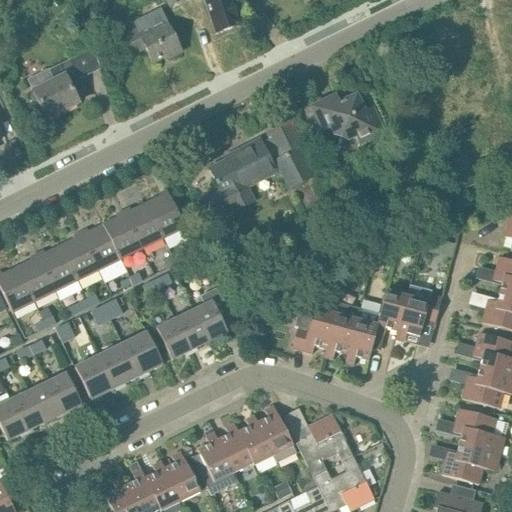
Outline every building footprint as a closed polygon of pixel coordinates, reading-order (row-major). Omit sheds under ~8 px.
[(239,28),(229,0),(203,0),(215,36),(239,28)] [(462,19),(427,29),(445,88),(480,77),(462,19)] [(165,61),(181,53),(167,26),(144,38),(139,28),(121,38),(131,56),(145,49),(152,64),(164,58),(165,61)] [(78,95),(84,92),(68,62),(49,71),(48,70),(26,80),(32,92),(33,92),(47,120),(78,104),(75,97),(78,96),(78,95)] [(375,110),(364,115),(356,96),(340,104),(336,95),(310,107),(322,133),(329,130),(333,138),(348,143),(355,140),(359,148),(386,135),(375,110)] [(322,175),(293,120),(293,119),(267,132),(267,133),(268,133),(271,139),(261,144),(259,141),(231,155),(233,158),(209,170),(218,188),(201,197),(215,224),(234,215),(233,213),(249,205),(240,186),(270,172),(276,182),(282,179),(288,192),(322,175)] [(457,160),(442,166),(453,194),(458,192),(463,191),(476,185),(465,157),(464,157),(461,151),(455,154),(457,160)] [(419,208),(412,193),(400,198),(406,213),(419,208)] [(168,194),(146,204),(163,239),(185,228),(168,194)] [(163,239),(146,204),(124,215),(142,250),(163,239)] [(120,261),(142,250),(124,215),(103,226),(120,261)] [(98,271),(120,261),(103,226),(81,236),(98,271)] [(77,282),(98,271),(81,236),(60,247),(77,282)] [(451,259),(455,245),(433,240),(429,253),(451,259)] [(55,293),(77,282),(60,247),(38,258),(55,293)] [(176,266),(185,261),(181,253),(172,258),(176,266)] [(34,304),(55,293),(38,258),(16,269),(34,304)] [(166,270),(176,266),(172,258),(163,263),(166,270)] [(495,273),(493,282),(502,284),(501,286),(499,294),(511,297),(511,261),(499,259),(495,273)] [(0,290),(12,315),(34,304),(16,269),(0,276),(0,290)] [(132,287),(142,282),(138,275),(129,279),(132,287)] [(167,275),(155,281),(160,290),(172,284),(167,275)] [(123,291),(132,287),(129,279),(119,284),(123,291)] [(142,289),(146,297),(160,290),(155,281),(141,287),(142,289)] [(441,299),(431,297),(432,292),(410,287),(408,297),(398,333),(397,333),(395,341),(404,343),(406,336),(419,339),(423,321),(435,324),(441,299)] [(216,290),(208,294),(211,300),(213,303),(218,315),(224,327),(232,323),(216,290)] [(376,336),(373,350),(380,352),(385,330),(397,333),(398,333),(408,297),(386,291),(377,327),(378,327),(375,335),(376,336)] [(201,309),(194,313),(209,344),(227,334),(224,327),(218,315),(213,303),(211,300),(208,294),(197,300),(201,309)] [(486,310),(482,324),(511,332),(511,297),(499,294),(498,300),(497,304),(488,301),(486,310)] [(99,304),(98,302),(95,296),(86,301),(89,308),(99,304)] [(80,313),(89,308),(86,301),(76,305),(80,313)] [(123,316),(119,308),(115,301),(104,306),(111,321),(123,316)] [(356,321),(360,309),(339,303),(335,316),(325,351),(323,359),(333,361),(335,353),(346,356),(347,356),(356,321)] [(104,306),(90,313),(97,328),(111,321),(104,306)] [(315,310),(314,312),(299,309),(294,327),(297,328),(291,350),(312,356),(314,348),(325,351),(335,316),(315,310)] [(190,353),(209,344),(193,313),(175,322),(190,353)] [(47,329),(56,325),(52,317),(43,322),(47,329)] [(346,356),(344,364),(353,367),(355,359),(368,362),(371,350),(373,350),(376,336),(375,335),(378,327),(377,327),(356,321),(347,356),(346,356)] [(37,333),(47,329),(43,322),(34,326),(37,333)] [(171,362),(190,353),(175,322),(157,331),(171,362)] [(62,345),(74,338),(67,324),(55,330),(62,345)] [(249,331),(248,342),(259,343),(260,333),(249,331)] [(11,339),(15,348),(16,349),(24,345),(19,335),(11,339)] [(138,378),(162,366),(148,335),(123,346),(138,378)] [(479,370),(511,378),(511,360),(511,356),(511,343),(479,335),(473,358),(482,360),(479,370)] [(46,351),(41,342),(29,348),(33,357),(46,351)] [(114,390),(138,378),(123,346),(99,358),(114,390)] [(20,363),(33,357),(29,348),(16,354),(20,363)] [(90,402),(114,390),(99,358),(74,370),(90,402)] [(0,373),(9,369),(5,360),(0,361),(0,373)] [(468,377),(462,400),(498,410),(502,394),(511,396),(511,378),(479,370),(477,379),(468,377)] [(63,416),(81,406),(66,375),(47,384),(63,416)] [(44,425),(63,416),(47,384),(28,393),(44,425)] [(26,434),(44,425),(28,393),(10,402),(26,434)] [(10,402),(6,395),(0,397),(0,428),(7,443),(26,434),(10,402)] [(296,455),(293,447),(273,407),(264,412),(268,419),(257,424),(256,425),(273,457),(276,465),(296,455)] [(459,446),(499,457),(504,440),(491,436),(495,421),(459,411),(453,434),(462,436),(459,446)] [(310,434),(295,442),(312,476),(311,476),(312,477),(326,471),(322,462),(337,455),(341,463),(352,457),(337,426),(343,424),(338,413),(307,428),(310,434)] [(256,425),(257,424),(253,417),(245,421),(248,428),(238,434),(237,434),(253,464),(252,465),(253,467),(273,457),(256,425)] [(237,434),(238,434),(233,425),(225,429),(228,436),(217,441),(233,474),(252,465),(253,464),(237,434)] [(198,456),(192,459),(211,497),(237,484),(233,474),(217,441),(214,434),(205,439),(209,446),(196,451),(198,456)] [(495,473),(499,457),(459,446),(457,455),(448,453),(442,476),(477,486),(482,470),(495,473)] [(163,470),(180,504),(200,493),(179,451),(170,456),(174,463),(163,468),(160,461),(159,461),(164,469),(163,470)] [(312,477),(317,488),(329,511),(335,511),(346,507),(348,511),(351,511),(374,501),(352,457),(341,463),(346,473),(330,481),(326,471),(312,477)] [(143,478),(144,478),(136,461),(127,465),(135,482),(125,487),(124,488),(136,511),(154,511),(159,510),(160,509),(143,478)] [(159,511),(163,511),(180,504),(163,470),(164,469),(159,461),(151,465),(155,472),(144,478),(143,478),(160,509),(159,510),(159,511)] [(311,476),(296,484),(302,495),(317,488),(312,477),(311,476)] [(136,511),(124,488),(125,487),(121,480),(113,484),(116,492),(104,497),(106,501),(101,503),(105,511),(136,511)] [(0,511),(13,511),(0,484),(0,511)] [(285,484),(275,489),(280,499),(291,494),(285,484)] [(511,488),(495,484),(493,494),(511,498),(511,488)] [(302,495),(277,508),(279,511),(329,511),(317,488),(302,495)] [(437,511),(436,511),(479,511),(482,505),(437,494),(433,510),(437,511)]
